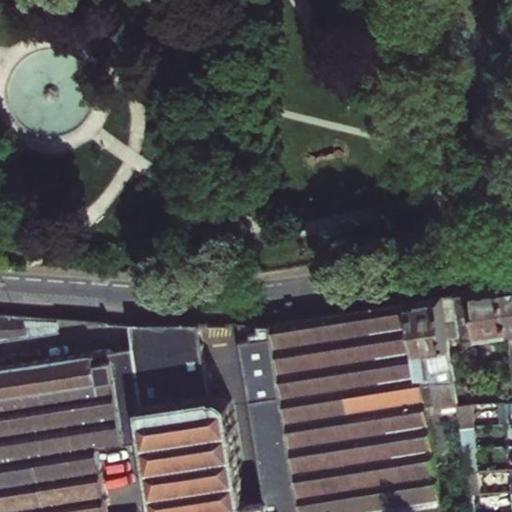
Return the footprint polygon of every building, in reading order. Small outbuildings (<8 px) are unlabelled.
[(442,296),(449,340),(491,333),(495,338),(505,337),(510,331),(504,287),(476,291),(442,296)] [(431,298),(411,301),(435,452),(449,450),(438,383),(455,380),(449,340),(442,296),(431,298)] [(0,511),(443,511),(435,452),(411,301),(244,322),(271,499),(251,502),(235,400),(226,394),(225,385),(212,386),(202,322),(135,322),(139,345),(153,439),(163,511),(142,511),(138,481),(106,485),(101,447),(131,442),(117,348),(0,366),(0,511)] [(63,317),(0,312),(0,340),(65,330),(63,317)] [(139,345),(117,348),(131,442),(153,439),(139,345)] [(511,400),(501,401),(503,424),(509,423),(508,416),(511,415),(511,400)] [(458,404),(462,427),(473,426),(470,403),(458,404)] [(462,427),(465,449),(474,448),(477,448),(473,426),(462,427)] [(465,449),(469,471),(478,470),(474,448),(465,449)] [(472,493),(481,492),(478,470),(469,471),(472,493)]
